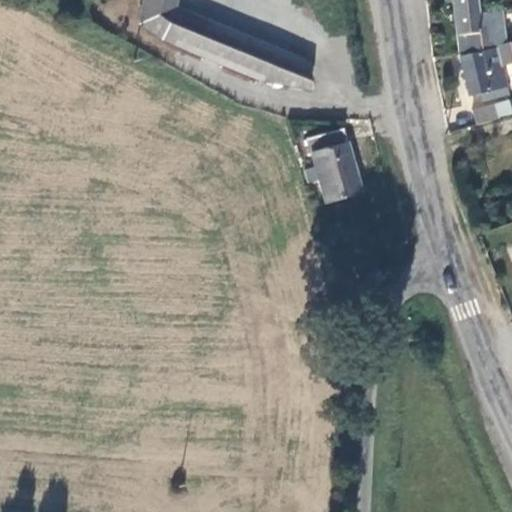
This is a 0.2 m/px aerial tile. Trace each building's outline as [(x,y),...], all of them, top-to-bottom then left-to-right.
[(176,7),(177,0),(140,0),(136,23),(162,39),(255,81),(309,89),(312,61),(176,7)] [(454,0),(461,47),(490,44),(488,24),(480,25),(478,12),(476,0),(454,0)] [(502,10),(478,12),(480,25),(488,24),(490,44),(461,47),(460,58),(500,49),(506,75),(511,73),(511,40),(507,42),(502,10)] [(500,49),(460,58),(469,96),(489,92),(491,99),(511,95),(506,75),(500,49)] [(511,98),(497,102),(502,117),(511,114),(511,98)] [(474,109),(478,124),(502,117),(497,102),(474,109)] [(361,192),(344,129),(308,139),(324,201),(361,192)] [(388,274),(396,261),(383,253),(375,266),(388,274)] [(343,322),(381,278),(369,269),(352,288),(337,304),(343,322)] [(337,304),(352,288),(347,284),(335,298),(337,304)]
